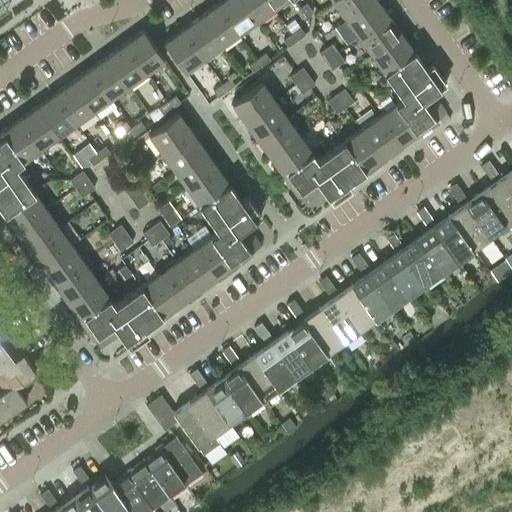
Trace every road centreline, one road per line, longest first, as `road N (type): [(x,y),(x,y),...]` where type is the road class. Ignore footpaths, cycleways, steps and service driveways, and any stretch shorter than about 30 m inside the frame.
road 1 (residential): [(105,411),(504,128)]
road 2 (residential): [(105,411),(0,263)]
road 3 (residential): [(0,76),(80,18),(142,0)]
road 4 (residential): [(504,128),(411,0)]
road 5 (residential): [(0,483),(105,411)]
